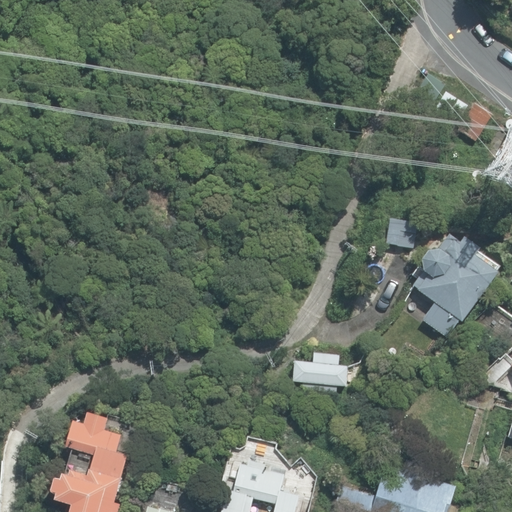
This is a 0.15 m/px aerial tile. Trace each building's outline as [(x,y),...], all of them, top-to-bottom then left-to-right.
[(412,101),(430,112),(446,86),(429,75),(412,101)] [(424,128),(446,142),(468,107),(446,93),(424,128)] [(458,132),(478,144),(495,117),(475,105),(458,132)] [(486,154),(511,169),(511,131),(509,137),(499,132),(486,154)] [(386,245),(416,250),(419,235),(416,235),(419,222),(390,220),(386,245)] [(460,321),(463,324),(499,274),(476,257),(481,251),(465,239),(461,243),(452,236),(441,251),(429,252),(422,261),(425,272),(423,274),(422,273),(416,280),(418,281),(413,287),(432,302),(422,321),(449,339),(460,321)] [(317,390),(337,391),(338,387),(347,388),(349,368),(340,367),(341,357),(315,354),(314,364),(296,363),(294,383),(318,385),(317,390)] [(119,511),(122,505),(115,503),(129,457),(118,453),(123,436),(106,431),(110,420),(89,414),(86,426),(74,422),(67,448),(97,457),(93,471),(91,470),(89,477),(72,472),(71,477),(65,475),(63,482),(57,480),(53,493),(59,495),(57,501),(74,506),(71,511),(119,511)] [(333,511),(449,511),(457,488),(435,481),(438,470),(406,461),(403,471),(386,466),(375,497),(341,487),(333,511)] [(221,511),(295,511),(299,496),(281,492),(285,475),(272,472),(273,468),(253,463),(252,467),(241,465),(237,482),(224,478),(221,491),(227,492),(221,511)]
